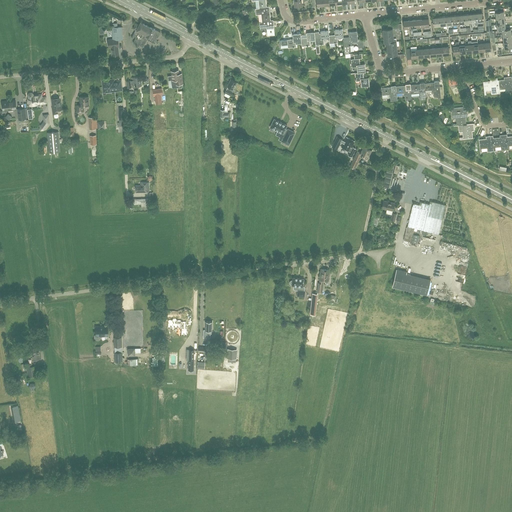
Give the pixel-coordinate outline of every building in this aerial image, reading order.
[(270,20),(269,11),(270,11),(270,6),(266,7),(259,7),(255,8),(255,12),(254,12),(255,14),(256,14),(256,15),(261,14),(262,21),(263,21),(270,20)] [(501,18),(505,17),(504,11),(503,11),(502,8),(495,8),(495,12),(496,12),(496,19),(501,19),(501,18)] [(270,20),(263,21),(262,21),(259,22),(260,28),(266,27),(267,35),(275,34),(274,25),(275,25),(274,20),(270,20)] [(150,27),(141,22),(139,25),(135,23),(133,29),(135,30),(132,36),(136,38),(133,43),(139,46),(143,47),(147,39),(155,43),(161,32),(155,29),(150,27)] [(506,29),(505,23),(501,24),(501,25),(497,25),(497,31),(501,31),(502,31),(502,30),(506,30),(506,29)] [(384,36),(393,35),(392,29),(399,28),(399,30),(402,30),(401,24),(388,25),(388,27),(387,27),(387,28),(387,29),(383,30),(384,36)] [(119,54),(118,45),(118,44),(118,39),(122,39),(122,27),(112,28),(113,39),(108,39),(109,48),(111,47),(112,55),(119,54)] [(329,35),(329,38),(330,43),(337,42),(337,37),(343,37),(342,29),(334,29),(335,34),(329,35)] [(506,29),(506,30),(502,30),(502,31),(503,34),(500,34),(500,37),(503,37),(508,36),(507,36),(511,35),(511,29),(506,29)] [(329,38),(329,35),(328,30),(320,31),(321,34),(319,34),(319,31),(315,31),(315,36),(315,39),(316,44),(324,43),(323,39),(329,38)] [(307,37),(301,37),(301,41),(301,43),(302,46),(310,45),(309,40),(315,39),(315,36),(315,31),(314,31),(306,32),(307,37)] [(352,45),(352,42),(358,41),(357,39),(357,31),(348,32),(349,37),(343,37),(344,52),(349,52),(351,51),(350,45),(352,45)] [(301,41),(301,37),(301,33),(292,33),(293,38),(287,39),(280,40),(280,45),(287,44),(288,47),(296,46),(295,44),(301,43),(301,41)] [(396,41),(387,42),(387,43),(387,49),(388,56),(394,55),(394,59),(404,58),(404,54),(397,55),(397,48),(396,42),(396,41)] [(418,58),(417,50),(411,50),(411,49),(406,49),(407,56),(411,55),(412,58),(418,58)] [(358,73),(364,72),(366,72),(365,63),(360,64),(360,59),(362,59),(361,54),(354,55),(354,58),(351,59),(352,67),(357,66),(358,72),(358,73)] [(172,75),(168,76),(169,80),(171,80),(172,85),(176,84),(176,85),(183,84),(182,79),(182,78),(181,74),(179,74),(178,71),(175,71),(174,70),(173,71),(172,71),(172,75)] [(358,73),(358,72),(355,73),(356,81),(361,80),(361,86),(370,86),(369,77),(364,78),(364,72),(358,73)] [(142,86),(140,76),(132,78),(133,81),(130,81),(127,82),(128,88),(134,87),(142,86)] [(498,81),(499,93),(500,93),(500,89),(508,88),(508,92),(511,91),(511,84),(511,77),(507,77),(507,80),(498,81)] [(498,93),(499,93),(498,81),(498,78),(493,79),(493,81),(484,82),(485,94),(486,94),(486,90),(494,90),(494,93),(498,93)] [(230,95),(237,82),(231,79),(227,86),(229,87),(228,90),(226,88),(224,92),(230,95)] [(121,89),(120,81),(114,82),(114,80),(110,81),(110,80),(103,81),(103,82),(102,82),(102,85),(103,85),(104,91),(121,89)] [(434,96),(440,96),(439,81),(434,81),(435,82),(425,83),(426,93),(432,92),(431,90),(433,90),(434,96)] [(411,94),(419,93),(420,98),(421,100),(424,100),(424,97),(426,97),(426,93),(425,83),(425,82),(420,83),(420,84),(410,85),(411,92),(411,94)] [(411,92),(410,85),(410,84),(406,84),(406,85),(396,86),(397,93),(405,93),(405,99),(412,99),(411,94),(411,92)] [(397,100),(397,93),(396,86),(396,85),(391,86),(391,87),(381,88),(382,95),(390,94),(391,101),(397,100)] [(162,103),(161,95),(163,94),(162,88),(152,90),(154,96),(155,104),(162,103)] [(34,95),(34,94),(33,93),(32,93),(31,92),(30,92),(29,93),(28,94),(28,95),(28,97),(28,99),(27,100),(27,102),(28,102),(28,103),(29,106),(30,106),(32,107),(34,107),(36,106),(37,106),(38,105),(47,103),(46,96),(43,96),(42,93),(34,95)] [(77,112),(83,111),(83,106),(88,106),(88,96),(80,97),(80,105),(77,105),(77,112)] [(58,98),(57,97),(54,97),(54,98),(52,99),(53,108),(52,108),(53,114),(58,113),(57,110),(62,110),(60,102),(59,101),(59,98),(58,98)] [(16,109),(16,101),(6,102),(6,101),(2,102),(3,111),(16,109)] [(453,125),(466,124),(465,114),(468,114),(468,109),(463,110),(463,107),(452,108),(453,119),(456,118),(457,124),(453,124),(453,125)] [(40,131),(47,130),(50,125),(50,123),(49,114),(43,115),(44,121),(41,125),(40,125),(40,131)] [(287,125),(274,119),(270,127),(283,134),(283,133),(285,134),(282,141),(289,145),(295,133),(288,129),(287,130),(285,129),(287,125)] [(466,124),(453,125),(453,126),(459,125),(459,129),(463,128),(464,137),(460,138),(472,137),(472,128),(474,127),(474,123),(466,124)] [(49,153),(60,152),(58,132),(47,133),(49,153)] [(508,149),(507,137),(507,135),(502,135),(502,138),(493,139),(494,151),(496,151),(495,147),(503,146),(504,150),(508,149)] [(337,149),(342,139),(337,136),(331,146),(337,149)] [(494,151),(493,139),(493,136),(488,137),(488,139),(479,140),(480,152),(482,152),(481,148),(487,148),(487,152),(490,151),(494,151)] [(355,148),(353,147),(352,148),(351,147),(354,141),(347,137),(342,146),(350,151),(348,155),(351,157),(355,148)] [(367,159),(372,150),(364,146),(361,152),(358,150),(350,166),(354,168),(361,156),(363,157),(363,158),(365,160),(366,158),(367,159)] [(135,192),(149,192),(148,182),(140,183),(140,186),(135,186),(135,192)] [(133,205),(141,205),(141,207),(148,207),(148,199),(133,199),(133,205)] [(393,211),(395,203),(383,201),(382,208),(393,211)] [(413,203),(404,240),(418,244),(420,236),(413,234),(414,229),(439,235),(446,205),(430,201),(429,204),(420,202),(420,204),(420,205),(413,203)] [(328,281),(329,270),(321,269),(320,280),(319,283),(318,283),(317,292),(322,293),(323,281),(328,281)] [(396,269),(392,287),(407,290),(411,275),(406,274),(407,272),(396,269)] [(304,297),(305,291),(304,291),(305,288),(303,288),(304,279),(293,277),(292,280),(291,281),(290,281),(290,282),(290,283),(290,284),(291,285),(292,285),(292,286),(294,286),(293,288),(293,289),(294,290),(295,290),(298,291),(297,296),(304,297)] [(183,336),(188,336),(188,327),(187,327),(187,322),(182,322),(182,321),(178,321),(178,320),(173,320),(173,321),(169,321),(169,329),(183,329),(183,336)] [(212,330),(212,322),(205,322),(205,330),(204,330),(203,338),(210,338),(210,330),(212,330)] [(99,327),(95,327),(95,331),(96,331),(96,334),(94,336),(94,338),(96,340),(98,340),(100,338),(100,335),(108,335),(107,327),(99,327)] [(122,361),(122,347),(122,337),(114,337),(114,347),(115,352),(114,352),(114,362),(122,361)] [(39,359),(39,354),(38,346),(29,348),(30,355),(31,355),(31,360),(39,359)] [(237,359),(237,349),(227,349),(227,359),(237,359)] [(28,377),(36,376),(34,366),(32,366),(32,364),(26,364),(28,377)]
